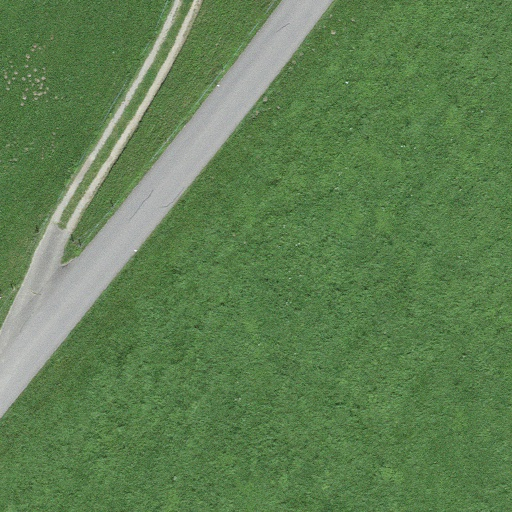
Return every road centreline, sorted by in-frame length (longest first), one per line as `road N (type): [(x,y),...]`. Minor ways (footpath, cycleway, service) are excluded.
road 1 (unclassified): [(0,384),(308,0)]
road 2 (track): [(17,363),(62,221),(188,0)]
